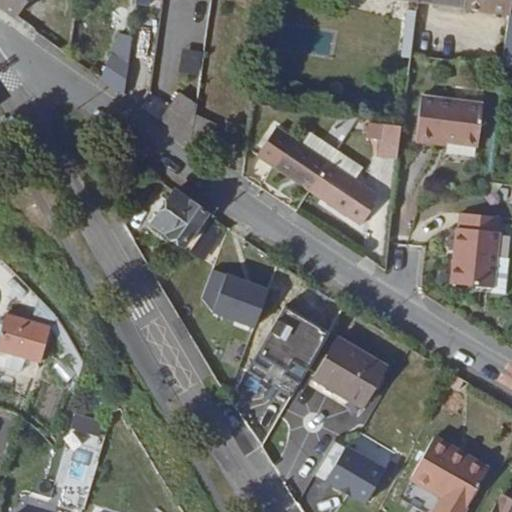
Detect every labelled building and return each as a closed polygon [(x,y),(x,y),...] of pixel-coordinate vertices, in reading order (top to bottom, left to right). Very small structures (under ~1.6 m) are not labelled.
[(4,0),(22,12),(30,0),(4,0)] [(406,47),(416,48),(416,44),(419,8),(410,7),(406,47)] [(111,74),(131,88),(138,38),(128,37),(111,74)] [(440,130),(452,131),(452,136),(483,140),(488,98),(428,91),(422,132),(440,134),(440,130)] [(203,138),(206,111),(207,102),(191,92),(173,117),(203,138)] [(280,108),(265,106),(263,122),(278,124),(280,108)] [(218,149),(228,119),(206,111),(203,138),(218,149)] [(387,132),(388,117),(373,116),(373,130),(387,132)] [(385,149),(405,150),(408,120),(388,117),(387,132),(385,149)] [(286,127),(268,152),(284,164),(302,139),(286,127)] [(319,131),(310,144),(336,161),(344,147),(319,131)] [(319,188),(336,161),(310,144),(302,139),(284,164),(319,188)] [(249,145),(247,170),(256,176),(258,146),(249,145)] [(344,147),(336,161),(362,179),(371,164),(344,147)] [(336,161),(319,188),(368,221),(379,206),(376,203),(383,193),(362,179),(336,161)] [(188,245),(211,211),(178,188),(157,222),(188,245)] [(456,275),(484,280),(490,206),(467,203),(466,220),(463,220),(456,275)] [(507,208),(490,206),(484,280),(497,282),(501,252),(507,208)] [(511,259),(511,253),(501,252),(497,282),(496,287),(508,289),(511,259)] [(274,291),(218,268),(208,295),(218,313),(260,329),(274,291)] [(335,331),(291,306),(258,363),(301,389),(335,331)] [(4,350),(49,364),(59,328),(15,314),(4,350)] [(80,364),(88,361),(73,332),(66,336),(80,364)] [(393,369),(345,338),(321,377),(370,407),(393,369)] [(70,408),(65,422),(83,429),(89,415),(70,408)] [(395,467),(342,436),(323,471),(335,478),(336,476),(376,500),(395,467)] [(469,511),(494,468),(441,437),(419,477),(450,496),(440,511),(469,511)] [(511,511),(511,494),(506,503),(504,502),(497,511),(511,511)]
